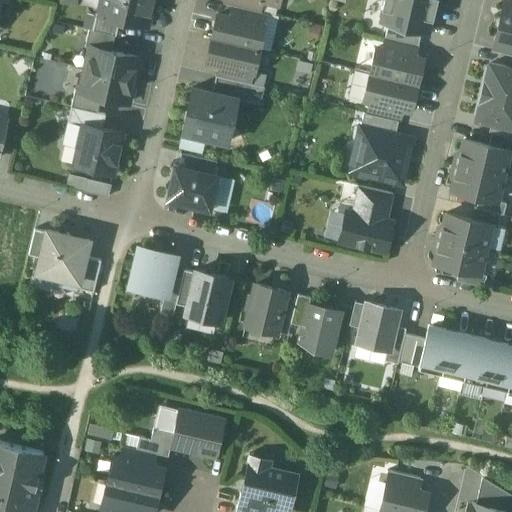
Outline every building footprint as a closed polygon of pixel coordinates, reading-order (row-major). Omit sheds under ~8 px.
[(152,3),(137,0),(102,0),(99,14),(99,15),(119,20),(147,26),(152,3)] [(261,0),(224,0),(224,3),(232,5),(259,11),(261,0)] [(435,9),(396,0),(384,0),(379,23),(388,26),(421,33),(429,35),(435,9)] [(396,0),(435,9),(437,0),(396,0)] [(511,2),(506,1),(503,13),(502,12),(495,39),(496,40),(511,43),(511,2)] [(259,11),(232,5),(229,17),(264,25),(267,13),(259,11)] [(119,20),(99,15),(99,14),(96,14),(93,30),(115,36),(116,36),(119,20)] [(229,17),(218,14),(212,37),(259,48),(264,25),(229,17)] [(386,37),(418,45),(421,33),(388,26),(386,37)] [(93,30),(89,29),(85,46),(90,47),(91,46),(111,51),(115,36),(93,30)] [(259,48),(212,37),(207,61),(218,63),(253,71),(259,48)] [(386,37),(385,37),(382,49),(415,56),(418,45),(386,37)] [(511,43),(496,40),(493,51),(511,56),(511,43)] [(111,51),(91,46),(90,47),(85,69),(134,80),(138,67),(136,66),(139,57),(111,51)] [(382,49),(376,47),(370,73),(413,83),(416,69),(418,70),(419,68),(421,58),(415,56),(382,49)] [(253,71),(218,63),(216,75),(251,83),(253,71)] [(511,68),(509,67),(490,63),(477,117),(491,121),(511,125),(511,68)] [(413,83),(409,98),(411,98),(411,100),(413,101),(421,69),(419,68),(418,70),(416,69),(413,83)] [(134,80),(85,69),(80,91),(80,92),(100,97),(128,103),(130,94),(131,94),(134,80)] [(413,83),(370,73),(364,100),(370,101),(403,109),(408,110),(411,100),(411,98),(409,98),(413,83)] [(251,83),(216,75),(212,91),(237,97),(237,98),(259,104),(263,86),(251,83)] [(212,91),(192,87),(182,132),(227,142),(237,98),(237,97),(212,91)] [(100,97),(80,92),(80,91),(75,89),(71,106),(97,112),(100,97)] [(403,109),(370,101),(367,113),(400,121),(403,109)] [(97,112),(71,106),(68,121),(83,125),(83,124),(102,128),(105,114),(97,112)] [(364,113),(360,126),(395,134),(398,121),(364,113)] [(511,125),(491,121),(489,132),(491,133),(511,138),(511,125)] [(102,128),(83,124),(83,125),(74,164),(113,173),(122,132),(102,128)] [(412,138),(360,126),(356,143),(363,144),(357,172),(402,183),(412,138)] [(511,138),(491,133),(489,145),(509,150),(511,150),(511,138)] [(489,145),(463,139),(457,164),(503,175),(509,150),(489,145)] [(217,161),(182,153),(179,166),(214,174),(217,161)] [(503,175),(457,164),(451,189),(479,196),(497,200),(503,175)] [(179,166),(174,165),(167,198),(210,209),(218,175),(214,174),(179,166)] [(393,193),(358,185),(355,199),(390,208),(393,193)] [(497,200),(479,196),(476,208),(501,214),(503,214),(506,203),(497,200)] [(390,208),(355,199),(352,212),(387,220),(390,208)] [(476,208),(474,207),(471,219),(492,224),(498,225),(501,214),(476,208)] [(352,212),(346,210),(339,240),(385,251),(392,221),(387,220),(352,212)] [(471,219),(446,213),(440,238),(486,248),(492,224),(471,219)] [(47,231),(35,228),(28,254),(41,257),(47,231)] [(73,239),(68,232),(62,237),(59,232),(47,230),(47,231),(41,257),(36,277),(76,287),(78,280),(79,281),(85,255),(89,239),(77,237),(73,239)] [(486,248),(440,238),(434,262),(459,268),(480,273),(486,248)] [(175,256),(140,247),(131,284),(165,293),(166,293),(170,275),(175,256)] [(101,259),(85,255),(79,281),(78,280),(76,287),(94,291),(101,259)] [(480,273),(459,268),(456,280),(484,286),(486,275),(480,273)] [(196,271),(184,269),(182,278),(176,303),(187,306),(196,271)] [(230,277),(196,269),(196,271),(187,306),(186,312),(219,320),(230,277)] [(182,278),(170,275),(166,293),(165,293),(160,310),(173,313),(176,303),(182,278)] [(286,291),(256,284),(253,296),(249,295),(246,308),(250,309),(246,324),(276,332),(277,329),(285,296),(286,291)] [(310,296),(298,293),(291,323),(302,325),(308,302),(309,302),(310,296)] [(296,298),(285,296),(277,329),(288,332),(291,323),(296,298)] [(366,304),(355,301),(349,324),(361,327),(366,304)] [(309,302),(308,302),(302,325),(299,338),(317,342),(315,349),(330,352),(340,309),(309,302)] [(398,309),(367,302),(366,304),(361,327),(358,341),(387,348),(389,348),(394,325),(398,309)] [(406,328),(394,325),(389,348),(387,348),(385,360),(398,363),(398,361),(405,333),(406,328)] [(451,330),(428,325),(425,338),(418,365),(418,367),(441,373),(451,330)] [(473,335),(451,330),(441,373),(463,378),(473,335)] [(405,333),(398,361),(418,365),(425,338),(405,333)] [(495,341),(473,335),(463,378),(485,383),(495,341)] [(511,365),(511,344),(495,341),(485,383),(506,389),(511,365)] [(223,420),(179,409),(159,404),(154,427),(174,432),(171,444),(215,455),(223,420)] [(174,432),(154,427),(151,438),(139,436),(136,448),(157,453),(168,456),(171,444),(174,432)] [(43,451),(0,440),(0,511),(30,511),(32,507),(27,506),(29,497),(34,498),(37,487),(35,486),(43,451)] [(136,448),(122,445),(120,457),(154,465),(157,453),(136,448)] [(296,474),(269,467),(271,458),(249,453),(247,464),(249,464),(243,492),(242,494),(272,501),(289,505),(296,474)] [(120,457),(114,455),(108,480),(156,492),(162,470),(159,466),(154,465),(120,457)] [(420,477),(389,470),(387,482),(418,489),(420,477)] [(511,506),(511,494),(482,476),(476,503),(511,511),(511,506)] [(151,511),(156,492),(108,480),(102,506),(107,507),(127,511),(151,511)] [(418,489),(387,482),(380,509),(393,511),(422,511),(428,492),(418,489)] [(269,511),(272,501),(242,494),(243,492),(240,492),(235,511),(269,511)] [(476,503),(472,502),(469,511),(511,511),(476,503)]
